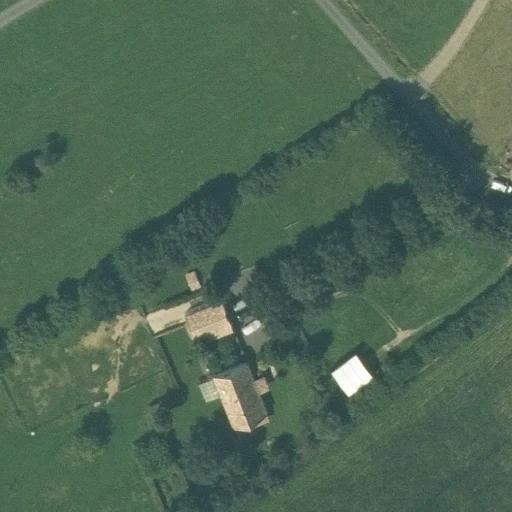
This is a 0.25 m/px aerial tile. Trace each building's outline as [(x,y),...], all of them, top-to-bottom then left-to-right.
[(195,271),(186,275),(194,293),(202,290),(195,271)] [(221,300),(185,314),(194,338),(231,324),(221,300)] [(356,349),(331,367),(349,391),(374,373),(356,349)] [(258,392),(246,361),(213,374),(214,375),(221,395),(233,425),(252,418),(266,412),(258,392)] [(207,400),(221,395),(214,375),(205,379),(200,380),(207,400)]
